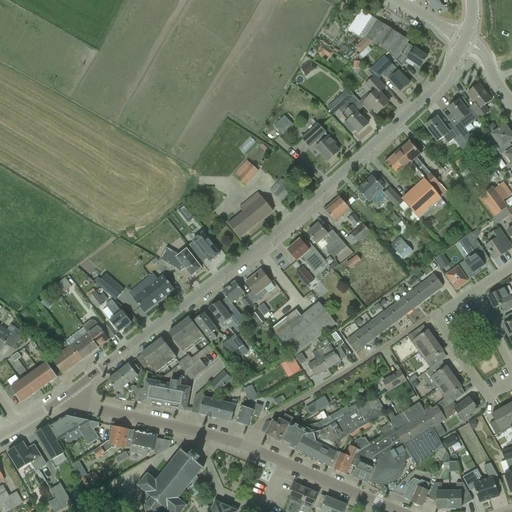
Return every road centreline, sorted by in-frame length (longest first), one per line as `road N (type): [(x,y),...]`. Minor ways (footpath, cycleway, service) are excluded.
road 1 (tertiary): [(65,395),(256,248),(449,67)]
road 2 (residential): [(248,448),(263,419),(434,316)]
road 3 (residential): [(248,448),(65,395)]
road 4 (residential): [(395,511),(248,448)]
road 5 (residential): [(511,380),(487,394),(434,316)]
